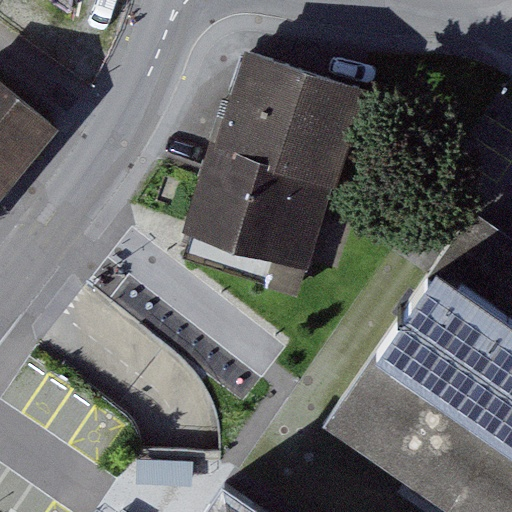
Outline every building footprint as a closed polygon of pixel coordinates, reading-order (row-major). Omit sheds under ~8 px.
[(374,90),(254,51),(198,221),(319,261),(374,90)] [(0,76),(0,213),(67,133),(0,76)] [(511,511),(511,271),(461,236),(338,413),(480,511),(511,511)] [(247,389),(282,329),(238,303),(203,364),(247,389)] [(312,511),(235,457),(196,511),(312,511)]
